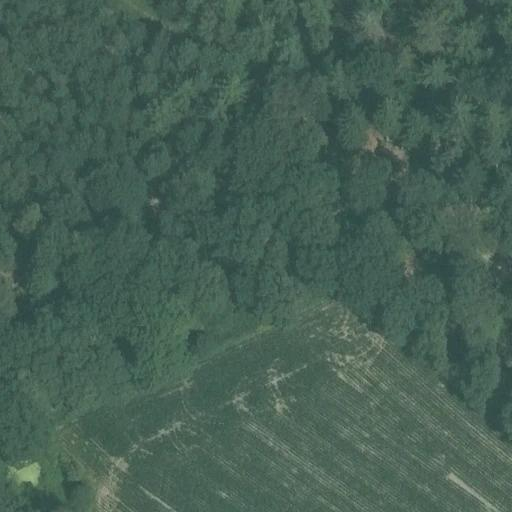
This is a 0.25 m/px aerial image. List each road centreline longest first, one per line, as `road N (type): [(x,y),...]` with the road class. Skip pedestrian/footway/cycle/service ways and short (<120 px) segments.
road 1 (track): [(0,381),(374,173),(511,269)]
road 2 (track): [(136,0),(374,173),(511,98)]
